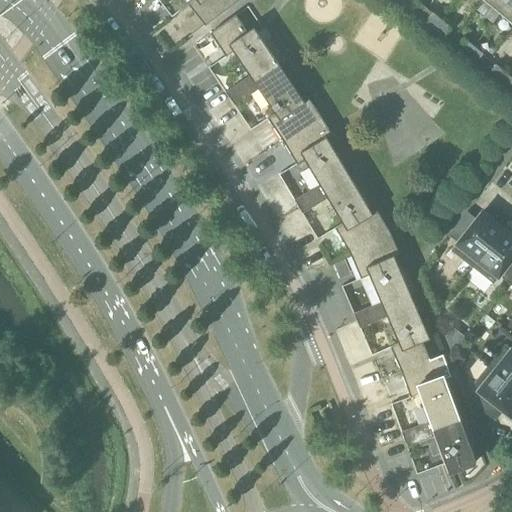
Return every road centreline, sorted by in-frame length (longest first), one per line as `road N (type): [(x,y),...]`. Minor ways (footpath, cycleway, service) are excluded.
road 1 (secondary): [(279,431),(184,235),(24,0)]
road 2 (residential): [(279,431),(313,327),(194,119),(105,0)]
road 3 (secondary): [(0,136),(89,268),(170,419)]
